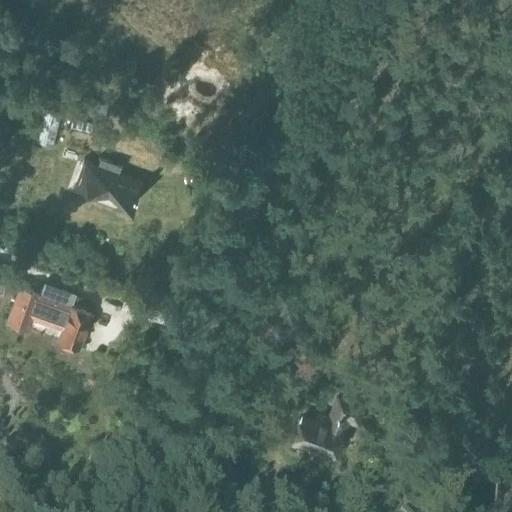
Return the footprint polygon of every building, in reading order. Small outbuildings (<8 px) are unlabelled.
[(60,107),(46,105),(38,141),(51,144),(60,107)] [(75,183),(126,202),(134,205),(143,179),(120,171),(122,165),(123,165),(100,156),(99,157),(100,157),(98,163),(84,158),(82,162),(75,183)] [(0,261),(0,277),(12,282),(17,268),(0,261)] [(35,317),(66,328),(61,340),(82,347),(95,312),(74,305),(44,294),(23,286),(10,321),(31,329),(35,317)] [(328,425),(302,416),(293,439),(333,454),(343,431),(345,433),(349,423),(360,427),(367,407),(364,407),(366,401),(344,393),(342,398),(338,397),(328,425)]
